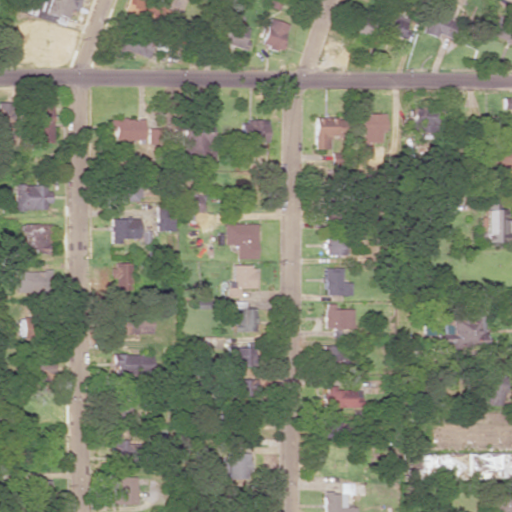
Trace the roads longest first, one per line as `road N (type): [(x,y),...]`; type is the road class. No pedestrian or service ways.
road 1 (residential): [(101,0),(76,78),(77,511)]
road 2 (tertiary): [(511,82),(0,77)]
road 3 (residential): [(291,80),(286,511)]
